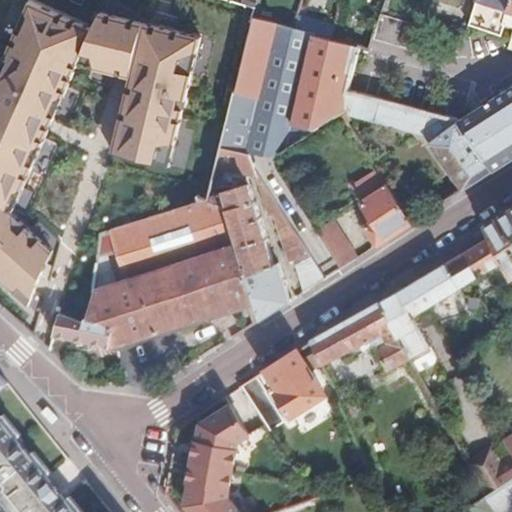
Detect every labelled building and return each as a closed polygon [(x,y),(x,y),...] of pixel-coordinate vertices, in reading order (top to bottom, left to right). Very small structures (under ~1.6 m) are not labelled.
[(97,26),(36,0),(29,0),(0,69),(0,277),(31,306),(62,252),(18,211),(91,60),(126,72),(133,75),(114,153),(176,167),(210,38),(155,24),(101,11),(97,26)] [(300,0),(293,30),(302,33),(304,24),(311,0),(300,0)] [(430,0),(387,0),(383,13),(424,24),(430,0)] [(503,33),(505,25),(509,12),(511,0),(478,0),(474,15),(488,19),(486,28),(503,33)] [(293,30),(254,20),(231,113),(222,149),(248,154),(271,158),(352,107),(352,92),(354,46),(322,38),(302,33),(293,30)] [(304,24),(302,33),(322,38),(324,29),(304,24)] [(373,51),(376,40),(361,36),(359,47),(373,51)] [(493,118),(511,105),(511,87),(485,105),(493,118)] [(431,113),(352,92),(352,107),(351,113),(427,133),(431,113)] [(456,126),(457,127),(489,174),(507,163),(504,158),(511,152),(511,105),(493,118),(485,105),(461,121),(456,126)] [(489,174),(457,127),(432,144),(463,191),(489,174)] [(222,149),(218,167),(255,176),(267,217),(271,216),(286,262),(292,261),(303,294),(323,280),(257,175),(248,154),(222,149)] [(413,223),(375,163),(348,180),(372,217),(362,223),(377,246),(413,223)] [(255,304),(259,321),(288,303),(277,263),(271,265),(249,184),(211,194),(209,205),(228,207),(238,245),(255,304)] [(128,278),(238,245),(228,207),(209,205),(109,230),(102,231),(128,278)] [(511,213),(487,229),(491,237),(506,261),(511,270),(511,213)] [(335,225),(318,236),(340,270),(356,259),(335,225)] [(506,261),(491,237),(446,263),(461,288),(490,271),(506,261)] [(117,321),(118,344),(119,346),(255,304),(238,245),(128,278),(97,287),(91,316),(117,321)] [(76,258),(62,312),(64,312),(91,316),(97,287),(95,261),(76,258)] [(511,270),(506,261),(490,271),(495,280),(504,282),(511,277),(511,270)] [(446,263),(380,301),(409,352),(411,357),(433,344),(416,314),(461,288),(446,263)] [(409,352),(380,301),(309,342),(320,363),(367,335),(386,366),(409,352)] [(91,316),(64,312),(54,335),(70,337),(68,346),(89,350),(90,341),(118,344),(117,321),(91,316)] [(320,363),(309,342),(266,370),(279,390),(276,392),(291,416),(325,394),(310,369),(320,363)] [(3,369),(0,365),(0,509),(2,511),(11,511),(55,476),(0,409),(0,386),(10,376),(3,369)] [(0,395),(14,381),(10,376),(0,386),(0,395)] [(467,458),(484,489),(511,472),(511,430),(503,436),(511,449),(496,459),(487,445),(467,458)] [(511,472),(484,489),(499,511),(506,511),(511,508),(511,472)] [(55,476),(11,511),(58,511),(74,499),(55,476)] [(227,503),(230,511),(265,511),(258,490),(227,503)] [(121,511),(120,511),(118,511),(84,511),(74,499),(58,511),(121,511)]
